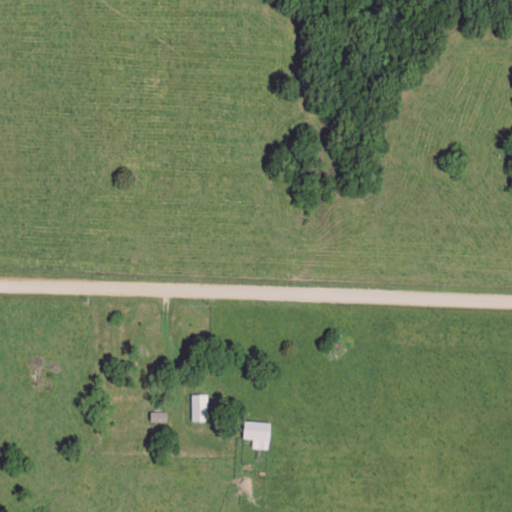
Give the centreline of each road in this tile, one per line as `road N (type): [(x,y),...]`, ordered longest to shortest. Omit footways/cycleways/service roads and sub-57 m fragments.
road 1 (residential): [(511,304),(164,289)]
road 2 (residential): [(0,285),(164,289)]
